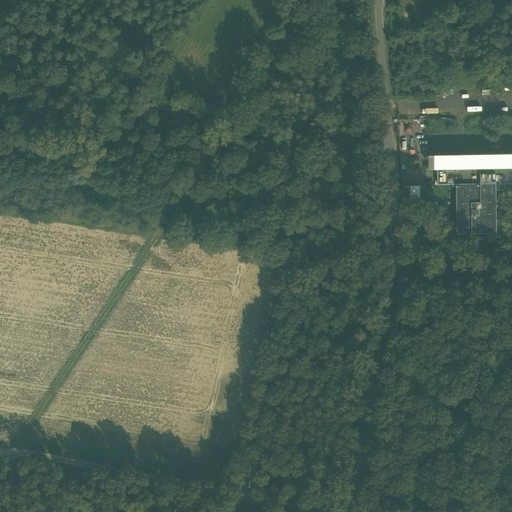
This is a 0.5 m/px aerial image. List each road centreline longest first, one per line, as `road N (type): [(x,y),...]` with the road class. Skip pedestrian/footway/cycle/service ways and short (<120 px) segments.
road 1 (unclassified): [(357,511),(353,494),(396,278),(378,0)]
road 2 (unclassified): [(331,511),(14,450)]
road 3 (track): [(0,448),(14,450),(164,226)]
